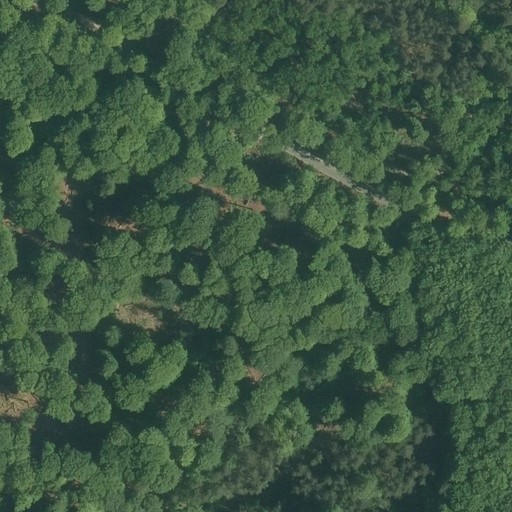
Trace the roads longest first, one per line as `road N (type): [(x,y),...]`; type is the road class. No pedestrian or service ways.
road 1 (tertiary): [(511,241),(444,227),(355,185),(39,0)]
road 2 (track): [(412,214),(409,246),(424,340),(466,511)]
road 3 (track): [(412,214),(467,107),(511,90)]
